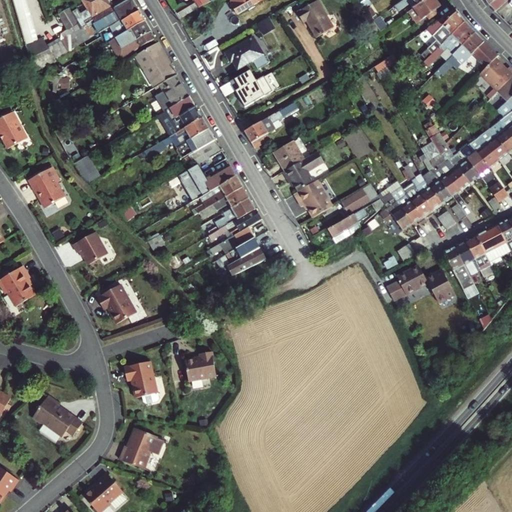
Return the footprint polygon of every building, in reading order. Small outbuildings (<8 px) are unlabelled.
[(84,41),(86,46),(102,37),(99,32),(123,19),(112,1),(111,0),(87,0),(83,2),(89,12),(82,16),(79,10),(72,14),(70,9),(59,15),(68,31),(63,34),(66,40),(49,49),(43,38),(26,46),(29,56),(31,56),(35,69),(84,41)] [(114,0),(112,1),(123,19),(124,21),(140,11),(134,0),(114,0)] [(210,1),(209,0),(193,0),(194,2),(187,5),(185,5),(174,11),(179,19),(210,1)] [(255,0),(231,0),(233,2),(231,3),(234,9),(232,10),(233,13),(236,13),(238,15),(248,9),(248,11),(254,7),(253,6),(257,3),(255,0)] [(321,0),(317,0),(299,11),(305,22),(308,20),(318,37),(336,26),(321,0)] [(412,8),(423,0),(403,0),(399,3),(396,5),(398,9),(408,3),(412,8)] [(420,20),(439,7),(434,0),(423,0),(412,8),(408,11),(415,20),(420,20)] [(496,12),(508,0),(485,0),(489,5),(496,12)] [(16,12),(29,8),(27,2),(14,6),(16,12)] [(29,8),(16,12),(17,17),(30,14),(29,8)] [(442,44),(465,22),(457,10),(441,27),(445,31),(437,39),(438,41),(431,48),(435,52),(442,44)] [(140,11),(124,21),(123,19),(99,32),(102,37),(102,38),(113,32),(116,38),(146,20),(140,11)] [(32,20),(30,14),(17,17),(19,24),(32,20)] [(276,27),(269,16),(258,23),(264,34),(276,27)] [(34,26),(32,20),(19,24),(21,30),(34,26)] [(142,46),(156,38),(146,20),(116,38),(110,41),(121,61),(142,46)] [(476,32),(465,22),(442,44),(447,49),(455,41),(461,47),(476,32)] [(23,36),(35,32),(34,26),(21,30),(23,36)] [(37,38),(35,32),(23,36),(25,42),(37,38)] [(487,68),(499,56),(476,32),(461,47),(447,61),(456,70),(461,64),(457,60),(461,55),(465,60),(472,53),(487,68)] [(257,67),(268,61),(254,38),(226,54),(231,63),(233,61),(238,71),(252,63),(253,64),(254,63),(257,67)] [(170,63),(158,42),(135,56),(147,76),(170,63)] [(457,60),(461,64),(465,60),(461,55),(457,60)] [(480,75),(496,92),(511,77),(511,74),(507,70),(510,67),(499,56),(487,68),(480,75)] [(177,75),(170,63),(147,76),(154,88),(160,85),(177,75)] [(44,78),(44,79),(44,80),(50,82),(53,83),(52,84),(53,84),(53,86),(53,87),(53,89),(53,91),(55,92),(56,92),(58,83),(65,68),(62,67),(60,70),(56,68),(49,65),(44,78)] [(256,80),(250,69),(230,81),(245,106),(272,90),(263,76),(256,80)] [(190,96),(177,75),(160,85),(172,106),(190,96)] [(511,111),(511,77),(496,92),(509,105),(500,114),(504,119),(504,118),(511,111)] [(190,96),(172,106),(161,113),(173,134),(202,117),(190,96)] [(255,148),(270,139),(267,134),(282,124),(280,121),(298,110),(293,101),(244,131),(255,148)] [(3,141),(7,149),(26,139),(12,113),(0,119),(0,134),(2,134),(4,138),(3,141)] [(176,144),(179,146),(181,145),(188,155),(215,140),(202,117),(173,134),(143,151),(146,156),(174,141),(176,144)] [(506,130),(511,137),(511,117),(502,125),(506,130)] [(71,135),(65,124),(55,130),(61,141),(71,135)] [(509,153),(511,151),(511,137),(506,130),(497,137),(509,153)] [(500,160),(509,153),(497,137),(492,132),(484,138),(482,135),(479,137),(485,146),(488,145),(500,160)] [(490,168),(500,160),(488,145),(485,146),(479,137),(474,141),(468,145),(469,147),(475,154),(477,153),(490,168)] [(194,166),(221,150),(215,140),(188,155),(194,166)] [(305,158),(293,140),(274,152),(284,170),(303,159),(305,158)] [(435,141),(423,147),(430,160),(442,153),(435,141)] [(486,171),(490,168),(477,153),(475,154),(469,147),(459,154),(465,162),(468,160),(480,176),(481,176),(486,171)] [(284,170),(289,177),(292,175),(301,191),(317,181),(308,167),(313,164),(315,166),(325,160),(319,149),(305,158),(303,159),(284,170)] [(471,184),(481,176),(480,176),(468,160),(465,162),(459,154),(458,153),(453,156),(448,160),(450,162),(455,169),(458,167),(471,184)] [(99,177),(87,155),(74,162),(82,174),(82,173),(88,183),(99,177)] [(462,190),(471,184),(458,167),(455,169),(450,162),(448,160),(434,170),(440,180),(452,197),(462,190)] [(199,197),(236,176),(231,168),(211,179),(210,178),(186,191),(188,194),(192,201),(199,197)] [(40,198),(44,205),(46,209),(49,207),(56,203),(55,202),(67,196),(59,181),(62,179),(58,172),(54,174),(51,169),(29,180),(37,194),(39,193),(41,198),(40,198)] [(446,201),(452,197),(440,180),(435,183),(429,174),(423,178),(430,187),(431,187),(443,203),(446,201)] [(207,208),(243,187),(236,176),(199,197),(203,204),(192,210),(195,215),(207,208)] [(421,194),(432,210),(443,203),(431,187),(430,187),(423,178),(417,182),(419,186),(416,188),(420,194),(421,194)] [(306,205),(313,218),(333,206),(318,181),(317,181),(301,191),(294,195),(302,208),(306,205)] [(495,197),(499,202),(508,195),(500,184),(491,190),(495,197)] [(431,211),(432,210),(421,194),(420,194),(416,188),(413,185),(405,191),(423,217),(431,211)] [(218,213),(216,211),(228,204),(231,208),(249,198),(243,187),(207,208),(212,216),(218,213)] [(350,214),(368,203),(361,191),(342,202),(350,214)] [(401,207),(413,224),(423,217),(405,191),(394,199),(396,202),(400,208),(401,207)] [(495,211),(502,207),(499,202),(495,197),(488,201),(495,211)] [(233,212),(216,222),(219,229),(255,208),(249,198),(231,208),(233,212)] [(384,205),(380,198),(371,204),(376,211),(383,205),(384,205)] [(403,231),(413,224),(401,207),(400,208),(396,202),(380,214),(386,223),(394,218),(403,231)] [(117,210),(121,218),(132,212),(127,204),(117,210)] [(467,217),(457,204),(451,208),(460,221),(467,217)] [(249,227),(262,220),(255,208),(219,229),(217,230),(210,234),(207,236),(209,241),(222,235),(221,233),(227,229),(229,233),(218,239),(220,243),(249,227)] [(356,229),(370,217),(364,208),(329,230),(336,242),(356,229)] [(450,226),(456,222),(447,210),(442,214),(450,226)] [(450,226),(442,214),(438,217),(446,229),(450,226)] [(511,224),(509,219),(498,225),(511,251),(511,253),(511,224)] [(511,251),(498,225),(487,230),(500,256),(511,251)] [(223,248),(226,254),(234,249),(254,237),(249,227),(220,243),(210,249),(212,253),(223,248)] [(500,256),(487,230),(477,236),(490,262),(500,256)] [(98,233),(75,245),(79,252),(82,251),(90,265),(109,255),(98,233)] [(155,250),(167,244),(162,234),(150,240),(155,250)] [(490,262),(477,236),(466,241),(479,267),(485,264),(490,262)] [(260,249),(254,237),(226,254),(232,264),(260,249)] [(479,267),(466,241),(455,247),(474,284),(480,282),(476,274),(481,271),(479,267)] [(159,250),(163,257),(174,251),(170,243),(159,250)] [(409,244),(398,251),(406,264),(418,257),(409,244)] [(474,284),(455,247),(444,253),(461,286),(468,283),(470,287),(474,284)] [(266,259),(260,249),(232,264),(226,267),(231,277),(266,259)] [(511,253),(511,251),(500,256),(505,266),(511,262),(511,253)] [(272,265),(284,259),(281,253),(268,259),(272,265)] [(500,256),(490,262),(495,271),(505,266),(500,256)] [(491,275),(495,272),(495,271),(490,262),(485,264),(491,275)] [(23,266),(10,274),(4,277),(0,279),(0,286),(4,294),(7,293),(15,308),(35,297),(30,287),(26,281),(28,280),(30,279),(23,266)] [(445,283),(437,267),(423,275),(419,266),(397,277),(406,294),(428,283),(431,290),(445,283)] [(116,288),(107,293),(97,298),(104,311),(108,309),(109,311),(110,310),(111,313),(110,314),(116,324),(137,313),(121,285),(116,288)] [(105,290),(107,293),(116,288),(114,285),(105,290)] [(186,363),(188,384),(217,381),(213,355),(201,356),(202,361),(186,363)] [(157,399),(151,362),(125,366),(128,380),(130,380),(130,382),(132,381),(132,385),(131,385),(133,398),(141,397),(142,402),(144,404),(155,402),(157,399)] [(0,384),(0,413),(1,414),(5,408),(9,410),(12,404),(9,402),(12,397),(0,389),(0,387),(1,386),(0,384)] [(48,398),(33,417),(31,419),(33,421),(39,425),(42,425),(60,439),(65,434),(72,439),(83,426),(65,413),(63,413),(58,409),(60,406),(48,398)] [(137,429),(128,449),(126,448),(121,461),(145,471),(152,454),(159,456),(165,443),(158,440),(158,438),(137,429)] [(0,501),(0,502),(9,490),(11,491),(20,479),(0,464),(0,501)] [(96,486),(83,496),(96,511),(102,511),(111,505),(110,504),(123,493),(107,474),(95,484),(96,486)]
